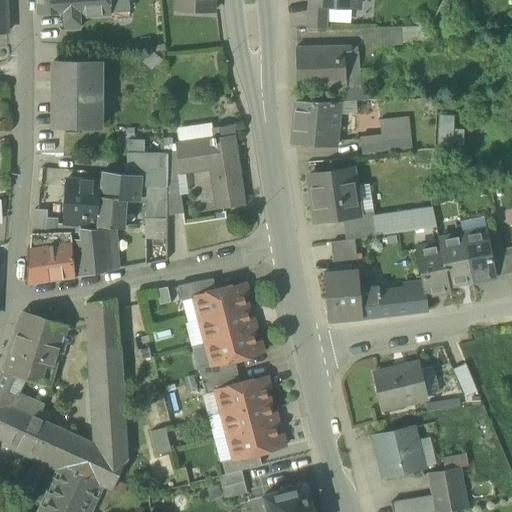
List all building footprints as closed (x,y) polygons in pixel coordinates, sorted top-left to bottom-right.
[(0,0),(0,31),(8,32),(6,0),(0,0)] [(36,0),(38,11),(62,10),(63,10),(62,0),(36,0)] [(62,0),(63,10),(62,10),(62,16),(63,16),(81,15),(111,13),(110,10),(130,9),(129,0),(62,0)] [(178,0),(178,10),(213,12),(213,0),(178,0)] [(309,0),(309,7),(308,15),(327,17),(327,8),(351,10),(356,10),(357,0),(309,0)] [(350,23),(351,10),(327,8),(327,17),(326,21),(350,23)] [(81,15),(63,16),(64,32),(82,31),(81,15)] [(327,17),(308,15),(307,29),(325,29),(326,21),(327,17)] [(429,27),(401,28),(401,44),(429,43),(429,27)] [(375,28),(375,45),(401,44),(401,28),(375,28)] [(296,48),(297,90),(344,88),(344,70),(343,47),(296,48)] [(359,47),(343,47),(344,70),(359,70),(359,47)] [(53,128),(99,129),(100,61),(53,60),(53,128)] [(344,88),(344,103),(366,103),(365,70),(359,70),(344,70),(344,88)] [(292,144),(335,148),(338,103),(297,103),(292,144)] [(463,148),(462,128),(455,128),(454,114),(436,115),(437,149),(463,148)] [(382,136),(384,152),(410,149),(406,118),(380,120),(382,136)] [(358,139),(359,154),(384,152),(382,136),(358,139)] [(215,164),(222,207),(244,203),(234,137),(215,140),(214,137),(175,143),(180,170),(182,170),(215,164)] [(128,141),(128,152),(146,153),(147,142),(128,141)] [(166,154),(166,181),(179,181),(183,181),(182,173),(182,170),(180,170),(175,143),(165,145),(166,154)] [(166,154),(146,153),(128,152),(127,174),(139,175),(138,184),(166,185),(166,181),(166,154)] [(214,208),(222,207),(215,164),(182,170),(182,173),(208,168),(214,208)] [(308,176),(315,221),(343,217),(358,215),(358,214),(352,170),(308,176)] [(137,198),(138,184),(139,175),(127,174),(102,172),(101,182),(100,196),(127,199),(137,199),(137,198)] [(64,224),(97,226),(100,196),(101,182),(66,179),(64,224)] [(183,212),(179,181),(166,181),(166,185),(166,214),(183,212)] [(145,216),(166,217),(166,214),(166,185),(138,184),(137,198),(146,198),(145,216)] [(125,228),(127,199),(100,196),(97,226),(97,228),(80,228),(81,232),(82,239),(80,239),(74,240),(77,277),(118,270),(115,227),(125,228)] [(31,234),(70,232),(79,232),(81,232),(80,228),(97,228),(97,226),(64,224),(64,225),(58,224),(58,219),(47,218),(47,210),(34,210),(32,232),(31,232),(31,234)] [(343,217),(346,241),(354,240),(377,237),(375,222),(373,212),(358,214),(358,215),(343,217)] [(145,216),(141,265),(166,261),(166,258),(166,217),(145,216)] [(486,216),(461,220),(463,233),(487,229),(486,216)] [(375,222),(377,237),(394,234),(409,232),(407,217),(375,222)] [(487,231),(463,235),(472,281),(495,276),(491,252),(487,231)] [(31,234),(30,248),(72,243),(70,232),(31,234)] [(448,286),(472,281),(463,235),(439,240),(441,245),(448,286)] [(332,243),(333,260),(356,258),(354,240),(346,241),(332,243)] [(28,249),(27,285),(75,278),(72,243),(30,248),(28,249)] [(449,290),(448,286),(441,245),(417,249),(425,295),(449,290)] [(511,248),(502,250),(507,274),(511,273),(511,248)] [(495,276),(507,274),(502,250),(491,252),(495,276)] [(357,271),(356,258),(333,260),(334,273),(357,271)] [(328,321),(362,318),(359,289),(357,271),(334,273),(324,274),(326,298),(328,321)] [(178,286),(182,301),(195,298),(195,296),(216,291),(213,279),(178,286)] [(195,298),(201,320),(247,308),(244,296),(248,295),(245,283),(216,291),(195,296),(195,298)] [(157,290),(160,305),(171,303),(168,288),(168,287),(157,290)] [(376,287),(359,289),(362,318),(426,310),(424,292),(401,294),(378,297),(376,287)] [(88,304),(95,446),(127,461),(121,346),(119,346),(116,298),(88,304)] [(201,320),(207,343),(253,331),(247,308),(201,320)] [(22,314),(3,372),(23,379),(49,387),(67,328),(22,314)] [(256,343),(253,331),(207,343),(213,365),(213,366),(234,361),(263,353),(260,342),(256,343)] [(240,384),(237,372),(234,361),(213,366),(213,365),(199,368),(202,381),(203,381),(206,394),(217,391),(217,390),(240,384)] [(374,374),(383,409),(427,399),(418,363),(374,374)] [(456,376),(466,400),(479,395),(469,370),(456,376)] [(11,407),(23,379),(3,372),(2,372),(0,375),(0,438),(4,440),(40,457),(54,427),(11,407)] [(217,391),(223,413),(269,401),(266,390),(270,389),(267,377),(240,384),(217,390),(217,391)] [(223,413),(229,437),(275,424),(269,401),(223,413)] [(278,435),(275,424),(229,437),(235,459),(235,460),(258,454),(285,447),(282,434),(278,435)] [(40,457),(53,463),(67,433),(54,427),(40,457)] [(375,436),(385,478),(423,469),(413,427),(375,436)] [(150,432),(156,455),(171,451),(165,428),(150,432)] [(113,491),(127,461),(95,446),(67,433),(53,463),(64,468),(99,484),(113,491)] [(222,462),(225,475),(242,470),(261,465),(258,454),(235,460),(235,459),(222,462)] [(441,459),(443,471),(459,468),(466,467),(464,455),(441,459)] [(64,468),(43,511),(85,511),(99,484),(64,468)] [(436,494),(438,511),(442,511),(451,510),(467,507),(459,468),(443,471),(431,473),(436,494)] [(247,493),(242,470),(225,475),(218,476),(224,499),(247,493)] [(313,511),(306,485),(297,487),(288,486),(283,490),(265,495),(269,511),(313,511)] [(390,503),(392,511),(438,511),(436,494),(390,503)]
